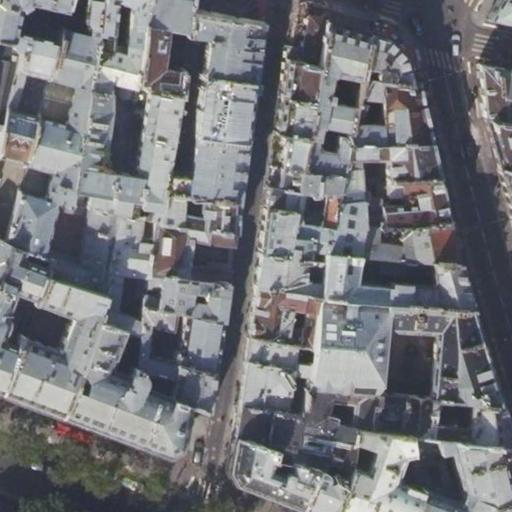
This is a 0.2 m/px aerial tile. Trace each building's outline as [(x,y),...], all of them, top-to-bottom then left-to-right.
[(66,0),(0,0),(0,238),(4,240),(24,162),(36,115),(59,28),(66,0)] [(97,28),(100,0),(86,0),(83,22),(88,28),(87,34),(59,28),(36,115),(80,125),(89,87),(97,28)] [(66,0),(59,28),(87,34),(88,28),(83,22),(86,0),(66,0)] [(100,0),(97,28),(112,31),(116,1),(129,4),(126,24),(141,27),(144,0),(100,0)] [(144,0),(141,27),(132,87),(147,89),(175,94),(178,71),(188,7),(189,0),(144,0)] [(189,0),(188,7),(254,20),(254,19),(257,4),(254,0),(189,0)] [(511,0),(497,0),(487,18),(488,19),(511,23),(511,0)] [(262,23),(262,22),(254,20),(188,7),(178,71),(254,82),(257,56),(262,23)] [(300,47),(300,48),(301,49),(299,61),(316,65),(322,18),(316,16),(306,13),(304,24),(300,47)] [(316,65),(306,121),(315,123),(317,123),(331,125),(348,128),(358,76),(368,31),(343,24),(322,18),(316,65)] [(132,87),(141,27),(126,24),(123,46),(110,44),(112,31),(97,28),(89,87),(80,125),(75,166),(99,169),(107,110),(106,81),(120,85),(118,97),(125,98),(129,96),(131,88),(132,87)] [(368,31),(358,76),(410,83),(409,79),(403,54),(385,36),(378,34),(368,31)] [(306,121),(316,65),(299,61),(301,49),(300,48),(285,46),(283,66),(276,114),(274,131),(285,132),(304,135),(306,121)] [(480,90),(483,116),(511,122),(511,69),(497,66),(478,63),(477,64),(480,90)] [(249,117),(254,82),(178,71),(175,94),(170,131),(191,133),(246,141),(249,117)] [(430,142),(423,112),(417,84),(410,83),(358,76),(348,128),(345,145),(430,142)] [(170,131),(175,94),(147,89),(133,175),(99,169),(75,166),(69,203),(86,206),(118,211),(153,219),(152,220),(158,221),(161,189),(164,167),(166,154),(170,131)] [(75,166),(80,125),(36,115),(24,162),(51,170),(44,198),(54,200),(69,203),(75,166)] [(496,166),(511,169),(511,122),(483,116),(489,140),(496,166)] [(345,145),(348,128),(331,125),(329,132),(323,149),(303,146),(304,135),(285,132),(274,131),(272,146),(269,165),(339,173),(345,145)] [(191,133),(170,131),(166,154),(181,156),(180,169),(186,170),(191,133)] [(241,170),(246,141),(191,133),(186,170),(180,169),(164,167),(161,189),(180,192),(237,200),(241,170)] [(430,142),(345,145),(339,173),(334,199),(359,198),(360,197),(359,181),(374,180),(437,177),(433,155),(430,142)] [(40,253),(54,200),(44,198),(51,170),(24,162),(4,240),(7,242),(40,253)] [(334,199),(339,173),(269,165),(266,189),(263,207),(291,210),(288,234),(326,239),(334,199)] [(511,169),(496,166),(504,193),(510,215),(511,215),(511,169)] [(443,202),(437,177),(374,180),(375,196),(360,197),(359,198),(334,199),(326,239),(323,250),(356,253),(360,224),(397,223),(447,220),(443,202)] [(180,192),(161,189),(158,221),(195,227),(196,215),(178,212),(180,192)] [(234,226),(237,200),(180,192),(178,212),(196,215),(195,227),(233,233),(234,226)] [(86,206),(69,203),(54,200),(40,253),(48,257),(51,256),(78,264),(86,206)] [(100,292),(118,211),(86,206),(78,264),(51,256),(48,257),(42,274),(100,292)] [(323,250),(326,239),(288,234),(291,210),(263,207),(262,219),(257,251),(322,260),(323,250)] [(149,250),(152,220),(153,219),(118,211),(100,292),(94,319),(122,328),(136,333),(138,317),(114,309),(119,273),(138,275),(146,276),(146,271),(149,250)] [(195,227),(158,221),(152,220),(149,250),(146,271),(226,282),(229,262),(229,261),(227,261),(226,263),(198,260),(197,265),(192,264),(186,266),(189,239),(199,240),(198,245),(228,248),(228,250),(230,251),(231,247),(233,233),(195,227)] [(360,224),(356,253),(457,262),(451,237),(447,220),(397,223),(360,224)] [(48,257),(40,253),(7,242),(0,266),(0,384),(16,342),(0,336),(0,335),(6,320),(6,319),(6,318),(6,317),(6,316),(5,316),(5,315),(4,315),(3,314),(5,311),(9,312),(13,301),(9,299),(13,290),(33,298),(42,274),(48,257)] [(320,270),(319,275),(316,295),(316,296),(388,302),(470,308),(462,278),(457,262),(356,253),(323,250),(322,260),(320,270)] [(320,270),(322,260),(257,251),(256,264),(253,284),(316,295),(319,275),(311,274),(309,275),(309,278),(303,278),(304,268),(320,270)] [(226,282),(146,271),(146,276),(142,299),(141,303),(174,310),(182,312),(221,320),(223,302),(226,282)] [(94,319),(100,292),(42,274),(33,298),(32,301),(67,314),(54,347),(19,334),(16,342),(0,384),(0,392),(28,403),(58,414),(94,319)] [(142,299),(146,276),(138,275),(134,298),(142,299)] [(316,296),(316,295),(253,284),(252,290),(246,335),(309,345),(316,296)] [(387,326),(388,302),(316,296),(309,345),(306,361),(303,383),(372,390),(376,391),(377,376),(381,325),(387,326)] [(481,341),(470,308),(388,302),(387,326),(387,328),(433,331),(429,366),(424,365),(423,374),(429,375),(426,395),(435,396),(468,399),(500,401),(481,341)] [(171,329),(174,310),(141,303),(140,304),(138,317),(136,333),(138,333),(137,347),(134,368),(134,369),(150,371),(153,372),(158,372),(161,373),(173,376),(176,361),(175,360),(147,354),(150,324),(171,329)] [(179,331),(182,312),(174,310),(171,329),(179,331)] [(217,348),(221,320),(182,312),(179,331),(175,360),(176,361),(214,371),(217,348)] [(108,365),(122,328),(94,319),(58,414),(95,428),(103,431),(166,455),(179,448),(181,436),(185,414),(188,402),(183,400),(169,396),(170,390),(163,387),(161,391),(146,385),(150,371),(134,369),(134,368),(133,368),(131,368),(130,368),(129,368),(129,369),(127,371),(127,372),(108,365)] [(306,361),(309,345),(246,335),(245,344),(242,359),(280,364),(285,365),(290,366),(291,359),(293,359),(295,360),(306,361)] [(303,383),(306,361),(295,360),(293,359),(291,359),(290,366),(285,365),(280,364),(242,359),(239,384),(236,404),(298,412),(303,383)] [(214,371),(176,361),(173,376),(170,390),(169,396),(183,400),(188,402),(208,410),(211,391),(214,371)] [(159,380),(161,373),(158,372),(153,372),(152,379),(159,380)] [(256,439),(256,441),(273,446),(270,455),(313,466),(320,467),(321,465),(322,458),(329,459),(336,461),(348,464),(354,425),(367,427),(372,390),(303,383),(298,412),(236,404),(235,418),(232,435),(256,439)] [(426,395),(376,391),(372,390),(367,427),(406,432),(452,438),(452,439),(503,445),(511,445),(511,439),(506,419),(504,413),(500,401),(468,399),(466,425),(460,424),(460,421),(457,418),(442,416),(438,419),(438,422),(433,421),(435,396),(426,395)] [(95,428),(58,414),(54,424),(92,438),(95,428)] [(410,511),(420,488),(406,432),(367,427),(354,425),(348,464),(344,475),(330,511),(410,511)] [(452,439),(452,438),(406,432),(420,488),(410,511),(511,511),(511,477),(509,466),(506,458),(503,445),(452,439)] [(298,506),(313,466),(270,455),(273,446),(256,441),(256,439),(232,435),(229,455),(226,468),(234,481),(265,493),(298,506)] [(327,466),(329,459),(322,458),(321,465),(327,466)] [(330,511),(344,475),(348,464),(336,461),(333,471),(330,470),(323,473),(324,472),(324,471),(324,470),(323,469),(323,468),(322,468),(322,467),(320,467),(313,466),(298,506),(311,511),(314,511),(330,511)]
